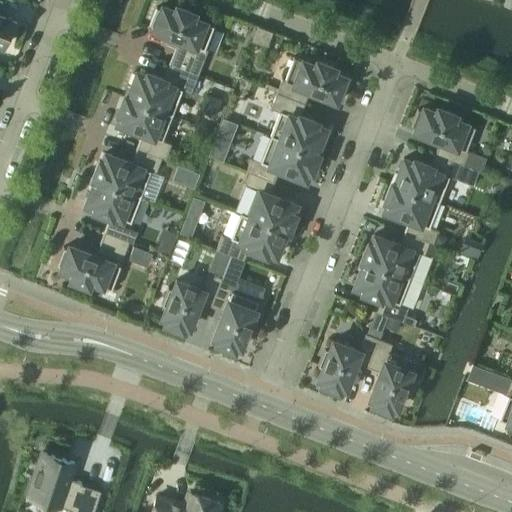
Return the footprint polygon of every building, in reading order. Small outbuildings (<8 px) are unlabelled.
[(156,7),(149,25),(154,26),(152,30),(168,36),(165,43),(176,47),(176,46),(204,57),(207,49),(204,48),(213,25),(192,17),(194,12),(176,6),(174,10),(162,5),(161,9),(156,7)] [(0,44),(3,46),(13,19),(0,13),(0,44)] [(252,40),(266,45),(271,33),(272,33),(272,31),(271,30),(270,31),(259,26),(257,25),(257,27),(252,40)] [(176,47),(169,64),(197,75),(204,57),(176,46),(176,47)] [(282,78),(276,92),(304,103),(309,91),(335,101),(336,97),(341,99),(348,81),(343,80),(345,76),(332,72),(334,67),(316,60),(315,65),(293,56),(284,79),(282,78)] [(124,95),(124,96),(172,114),(181,89),(190,92),(197,75),(169,64),(163,79),(144,71),(143,74),(136,71),(127,96),(124,95)] [(279,111),(269,136),(278,139),(317,154),(318,153),(315,153),(325,128),(315,124),(316,121),(299,115),(304,103),(276,92),(270,108),(279,111)] [(120,114),(116,123),(142,133),(137,148),(161,157),(165,159),(171,143),(162,140),(172,114),(124,96),(117,113),(120,114)] [(435,153),(459,163),(463,164),(468,152),(465,151),(474,127),(453,119),(455,114),(437,107),(435,112),(423,107),(422,110),(417,108),(410,126),(415,128),(414,131),(440,141),(435,153)] [(251,158),(246,170),(249,172),(274,181),(279,169),(305,179),(308,170),(311,171),(317,154),(278,139),(269,136),(259,161),(251,158)] [(99,160),(92,177),(140,196),(150,170),(155,172),(161,157),(137,148),(131,163),(105,152),(101,161),(99,160)] [(391,183),(438,201),(448,176),(453,178),(459,163),(435,153),(430,166),(413,159),(412,162),(403,158),(393,183),(391,182),(391,183)] [(249,172),(245,184),(259,190),(249,215),(288,230),(294,214),(292,213),(295,204),(269,193),(274,181),(249,172)] [(94,179),(85,204),(94,208),(93,210),(111,217),(112,215),(130,222),(140,196),(92,177),(92,178),(94,179)] [(404,232),(429,241),(432,243),(437,230),(428,227),(438,201),(391,183),(384,200),(386,201),(383,210),(409,220),(404,232)] [(221,234),(215,249),(243,260),(248,247),(265,254),(266,252),(275,255),(285,230),(287,231),(288,230),(249,215),(240,212),(230,237),(221,234)] [(104,231),(128,241),(132,242),(137,231),(109,220),(104,231)] [(89,281),(111,289),(120,265),(119,265),(128,241),(104,231),(95,255),(69,245),(67,248),(63,247),(56,264),(61,266),(59,269),(72,274),(70,279),(88,285),(89,281)] [(361,259),(409,278),(419,252),(424,254),(429,241),(404,232),(400,244),(373,234),(370,243),(368,242),(361,259)] [(374,310),(402,322),(408,305),(399,302),(409,278),(361,259),(361,260),(363,261),(353,286),(363,289),(362,292),(379,298),(374,310)] [(210,267),(208,272),(221,277),(222,272),(210,267)] [(199,301),(211,305),(222,277),(221,277),(208,272),(201,289),(176,279),(172,289),(168,287),(161,305),(165,307),(162,316),(164,323),(182,330),(184,325),(188,327),(199,301)] [(215,343),(233,349),(235,345),(240,347),(243,337),(248,339),(255,321),(250,319),(258,300),(231,290),(234,282),(222,277),(211,305),(223,310),(213,336),(217,338),(215,343)] [(355,361),(367,366),(378,338),(365,333),(359,350),(332,340),(329,349),(324,348),(317,365),(322,367),(318,377),(322,379),(321,383),(338,390),(340,386),(345,387),(355,361)] [(372,403),(390,410),(391,406),(396,407),(400,398),(404,399),(411,382),(407,380),(414,361),(389,351),(392,344),(378,338),(367,366),(379,371),(369,397),(373,399),(372,403)] [(511,381),(507,394),(509,395),(500,419),(511,423),(511,381)] [(42,452),(28,495),(71,509),(69,511),(92,511),(100,490),(80,483),(81,481),(69,478),(74,462),(71,461),(63,459),(42,452)] [(216,511),(220,502),(188,492),(184,504),(156,495),(150,511),(216,511)]
